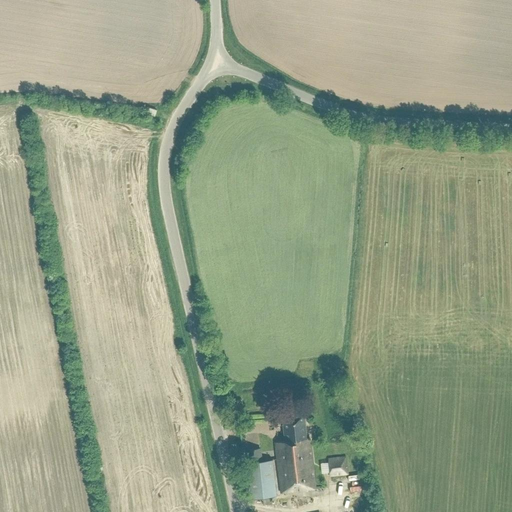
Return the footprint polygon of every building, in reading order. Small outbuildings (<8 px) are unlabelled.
[(156,109),(163,112),(167,105),(159,102),(156,109)] [(146,113),(155,116),(157,109),(148,107),(146,113)] [(243,412),(242,399),(235,399),(236,413),(243,412)] [(285,440),(275,441),(282,492),(316,487),(309,436),(306,437),(303,413),(281,416),(285,440)] [(259,448),(246,449),(251,493),(270,491),(276,491),(272,458),(266,459),(259,460),(259,448)] [(348,472),(344,455),(327,459),(330,476),(348,472)] [(372,475),(371,468),(359,469),(359,477),(361,477),(361,485),(373,485),(372,475)]
